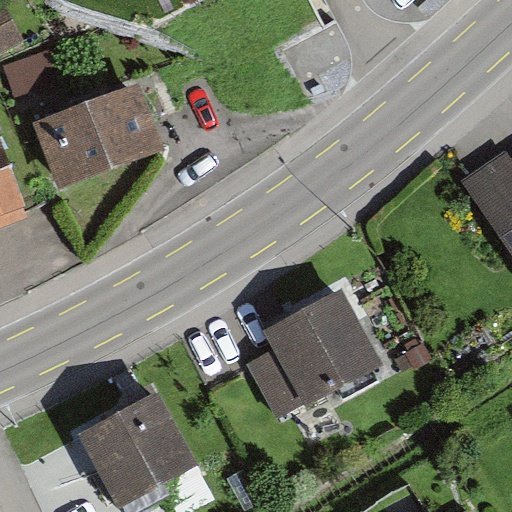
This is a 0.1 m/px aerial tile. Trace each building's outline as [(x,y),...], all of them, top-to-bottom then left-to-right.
[(15,0),(11,0),(0,5),(0,58),(35,42),(15,0)] [(140,106),(38,140),(58,202),(161,168),(140,106)] [(511,154),(507,147),(464,178),(511,245),(511,154)] [(0,176),(0,228),(17,222),(0,176)] [(277,361),(251,374),(276,425),(299,414),(303,424),(385,384),(345,303),(267,341),(277,361)] [(161,406),(83,447),(116,511),(144,511),(167,500),(172,511),(205,511),(213,508),(161,406)]
